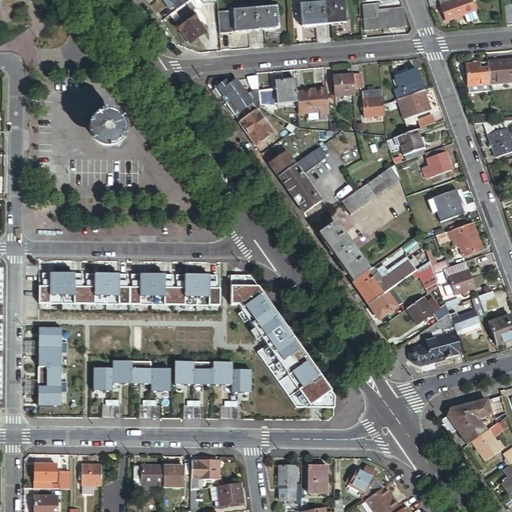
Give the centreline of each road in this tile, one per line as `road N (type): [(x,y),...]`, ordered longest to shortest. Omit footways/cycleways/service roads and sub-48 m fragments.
road 1 (residential): [(431,46),(154,74)]
road 2 (residential): [(264,229),(241,245),(211,249),(14,249)]
road 3 (residential): [(511,270),(431,46)]
road 4 (residential): [(14,436),(248,439)]
road 5 (tertiary): [(264,229),(395,414)]
road 6 (tertiary): [(154,74),(264,229)]
road 7 (residential): [(14,436),(14,249)]
road 8 (residential): [(14,249),(16,76)]
road 9 (residential): [(248,439),(360,440),(390,428),(395,414)]
road 10 (residential): [(511,366),(412,393),(395,414)]
